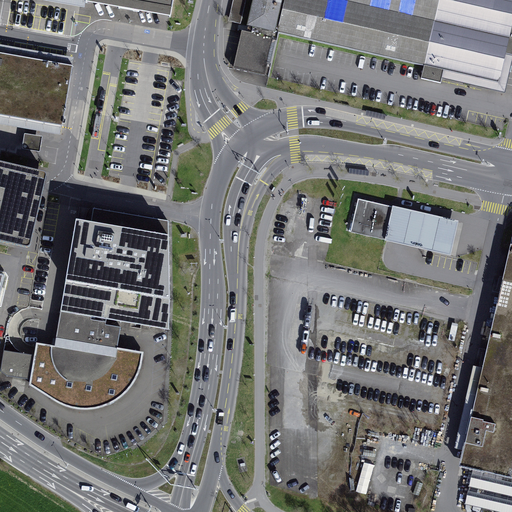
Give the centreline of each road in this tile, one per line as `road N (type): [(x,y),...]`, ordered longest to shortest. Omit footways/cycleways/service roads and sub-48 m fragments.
road 1 (unknown): [(297,270),(288,315),(397,341),(426,361),(422,382),(408,389),(283,355),(290,421),(333,434)]
road 2 (tertiary): [(214,454),(229,350),(236,197),(263,152)]
road 3 (unknown): [(478,308),(297,270),(316,175)]
road 4 (tertiary): [(511,167),(483,153),(329,118),(292,117),(248,135)]
road 5 (tertiary): [(263,152),(321,144),(484,173),(511,169)]
road 6 (tertiary): [(248,135),(214,189),(211,350)]
road 7 (trunk): [(211,350),(166,475),(114,483)]
road 8 (tertiary): [(211,350),(178,511)]
road 9 (residential): [(248,135),(206,73),(209,0)]
road 10 (trunk): [(114,483),(0,411)]
